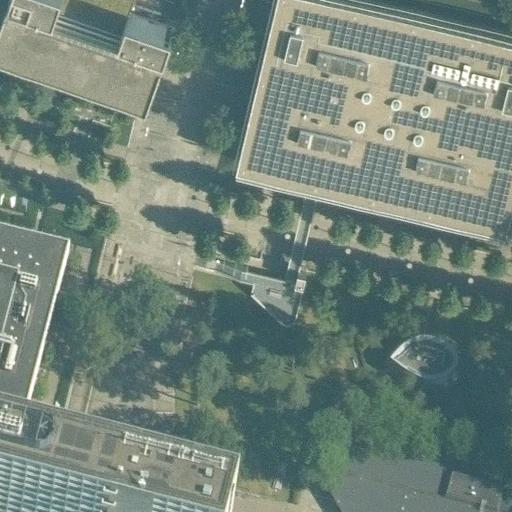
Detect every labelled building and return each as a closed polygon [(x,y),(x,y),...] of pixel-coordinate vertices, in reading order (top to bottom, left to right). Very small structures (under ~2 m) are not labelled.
[(8,0),(0,23),(0,50),(3,52),(138,99),(146,102),(149,103),(151,96),(167,51),(175,28),(131,12),(135,0),(8,0)] [(511,31),(379,0),(276,0),(276,3),(268,35),(239,159),(286,170),(296,172),(305,175),(312,176),(325,179),(508,223),(511,207),(511,31)] [(0,426),(21,432),(30,398),(66,262),(0,245),(0,426)] [(254,279),(254,280),(253,285),(251,291),(282,319),(282,320),(284,321),(286,322),(287,322),(289,322),(291,321),(292,321),(293,320),(294,320),(294,319),(295,318),(296,317),(296,316),(297,315),(297,314),(302,290),(280,283),(279,282),(278,280),(276,279),(274,278),(271,278),(270,278),(268,279),(267,279),(266,280),(265,281),(264,281),(254,279)] [(431,344),(429,343),(428,343),(426,350),(422,349),(419,348),(417,347),(414,347),(411,347),(410,347),(407,348),(404,349),(400,350),(397,352),(395,353),(393,355),(392,355),(384,362),(388,366),(384,369),(387,372),(391,374),(393,376),(394,377),(398,379),(401,381),(405,382),(412,386),(418,388),(425,389),(443,391),(449,386),(453,384),(454,383),(456,382),(457,381),(458,380),(460,378),(460,377),(461,376),(462,374),(462,373),(462,372),(463,370),(463,368),(463,366),(463,365),(462,362),(461,359),(460,358),(455,353),(452,351),(449,349),(446,347),(442,346),(439,345),(434,344),(431,344)] [(511,511),(511,481),(507,480),(349,438),(348,445),(341,443),(329,486),(336,488),(334,495),(341,497),(340,504),(347,506),(344,511),(511,511)] [(0,511),(152,511),(155,503),(172,507),(173,506),(141,498),(112,490),(111,492),(118,493),(114,507),(23,483),(10,480),(0,477),(0,511)]
